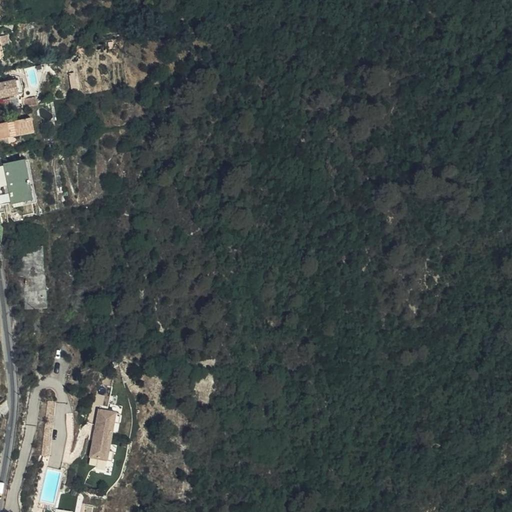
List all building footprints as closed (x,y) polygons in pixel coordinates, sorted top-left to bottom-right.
[(0,99),(19,95),(15,78),(0,81),(0,99)] [(0,138),(30,132),(28,118),(0,123),(0,138)] [(17,205),(37,201),(31,162),(10,165),(17,205)] [(9,206),(17,205),(10,165),(2,167),(9,206)] [(44,246),(16,248),(22,309),(49,307),(44,246)] [(51,455),(57,401),(49,400),(43,454),(51,455)] [(117,413),(118,411),(99,408),(91,457),(109,460),(111,450),(116,422),(117,413)] [(57,504),(40,500),(39,507),(55,510),(57,504)]
